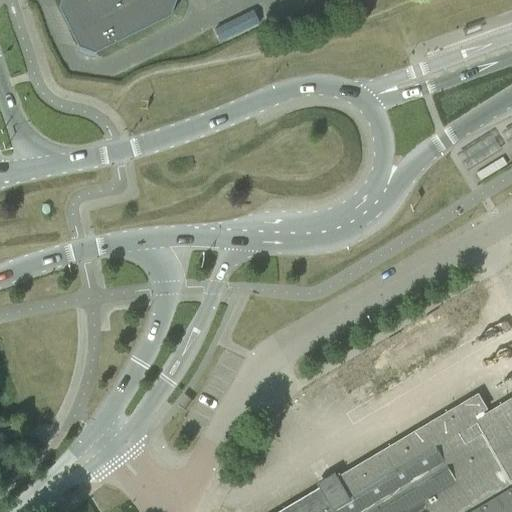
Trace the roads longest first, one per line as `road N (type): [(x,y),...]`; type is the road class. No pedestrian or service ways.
road 1 (unclassified): [(165,506),(249,377),(291,337),(511,212)]
road 2 (secondary): [(369,104),(346,87),(305,85),(150,142),(34,164)]
road 3 (unknown): [(511,328),(314,427),(303,423),(266,362)]
road 4 (tertiary): [(109,429),(141,412),(169,377),(242,232)]
road 5 (tertiary): [(137,239),(155,255),(167,287),(109,429)]
road 6 (secondary): [(374,203),(415,160),(511,94)]
road 7 (secondary): [(511,55),(369,104)]
road 8 (secondary): [(0,277),(137,239)]
road 9 (secondary): [(242,232),(333,228),(374,203)]
